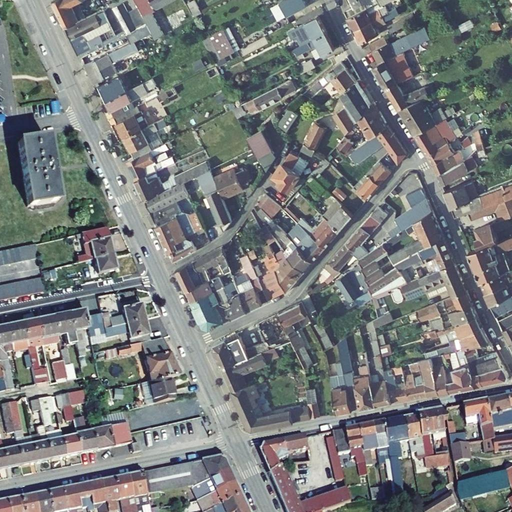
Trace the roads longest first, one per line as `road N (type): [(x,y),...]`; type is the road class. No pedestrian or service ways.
road 1 (secondary): [(32,0),(158,274)]
road 2 (residential): [(415,154),(294,293),(191,345)]
road 3 (residential): [(235,441),(511,386)]
road 4 (tertiary): [(0,489),(235,441)]
road 5 (residential): [(511,360),(415,154)]
road 6 (residential): [(415,154),(329,0)]
road 7 (residential): [(158,274),(0,309)]
road 8 (residential): [(251,198),(224,238),(158,274)]
